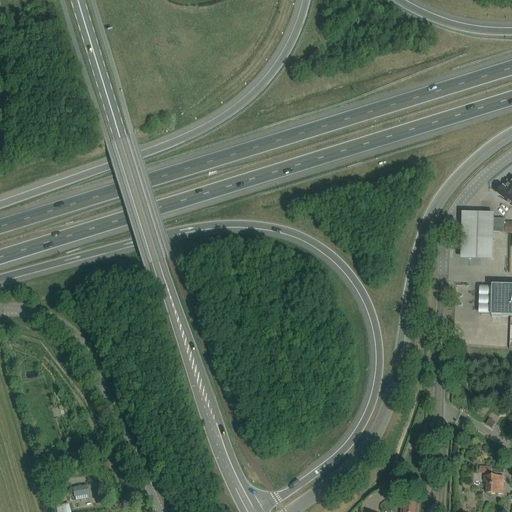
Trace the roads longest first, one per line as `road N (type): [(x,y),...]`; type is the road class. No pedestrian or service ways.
road 1 (motorway): [(0,278),(232,223),(280,228),(337,260),(357,283),(377,334),(372,401),(347,446),(257,511)]
road 2 (secondary): [(251,511),(157,260),(77,0)]
road 3 (motorway): [(511,67),(0,226)]
road 4 (motorway): [(0,257),(511,98)]
road 5 (motorway): [(286,511),(344,469),(376,426),(427,217),(453,178),(511,131)]
road 6 (motorway): [(305,0),(279,61),(233,110),(145,153),(0,205)]
road 7 (unclassified): [(436,511),(444,240),(458,205),(511,154)]
road 8 (unclassified): [(0,311),(49,315),(75,337),(161,511)]
road 9 (motorway): [(511,31),(468,29),(397,0)]
